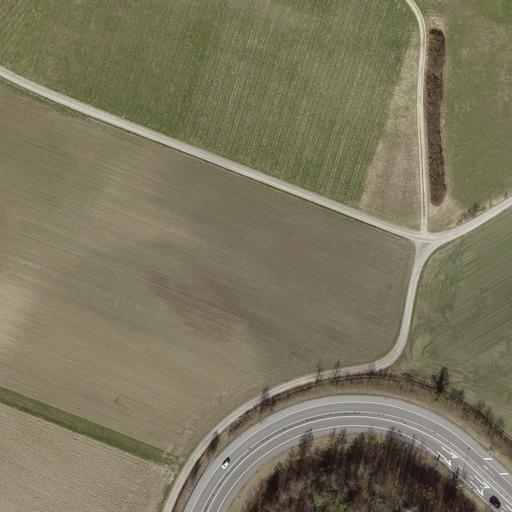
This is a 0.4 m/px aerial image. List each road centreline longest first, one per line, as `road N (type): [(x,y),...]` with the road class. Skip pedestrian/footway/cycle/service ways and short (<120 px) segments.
road 1 (track): [(410,0),(426,33),(425,214),(401,346),(375,370),(319,377),(260,399),(220,430),(171,511)]
road 2 (track): [(511,199),(447,237),(424,240),(0,70)]
road 3 (motorway): [(511,489),(436,426),(392,409),(346,405),(306,411),(253,438),(219,470),(195,511)]
road 4 (motorway): [(215,511),(261,455),(301,432),(347,423),(388,427),(431,444),(507,511)]
